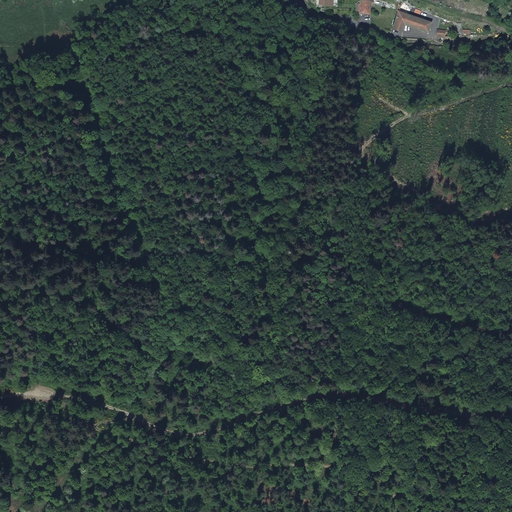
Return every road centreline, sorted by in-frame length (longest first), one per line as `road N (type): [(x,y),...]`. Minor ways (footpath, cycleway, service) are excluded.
road 1 (track): [(0,396),(64,390),(191,434),(361,391),(511,421)]
road 2 (track): [(0,86),(76,75),(152,30),(274,46),(300,40)]
road 3 (residential): [(288,0),(348,24),(431,36)]
